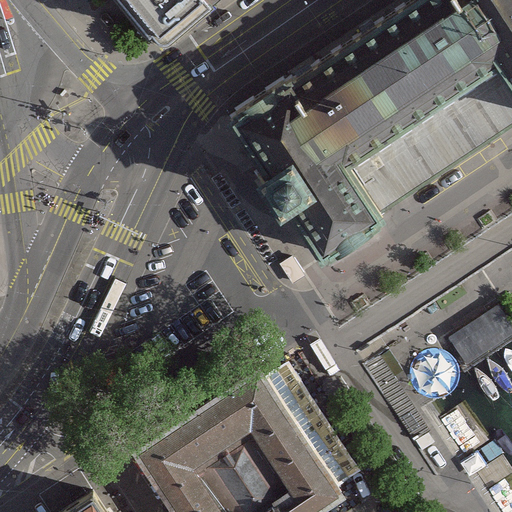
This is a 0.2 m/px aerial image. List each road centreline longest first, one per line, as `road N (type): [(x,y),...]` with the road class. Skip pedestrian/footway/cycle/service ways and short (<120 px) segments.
road 1 (residential): [(106,446),(331,297)]
road 2 (primary): [(34,416),(122,232),(127,167)]
road 3 (primary): [(154,121),(317,0)]
road 4 (secondary): [(12,110),(28,305)]
road 5 (primary): [(127,167),(75,202),(28,305)]
road 6 (secondary): [(154,121),(92,75),(46,25)]
road 7 (secondary): [(12,110),(56,150),(127,167)]
